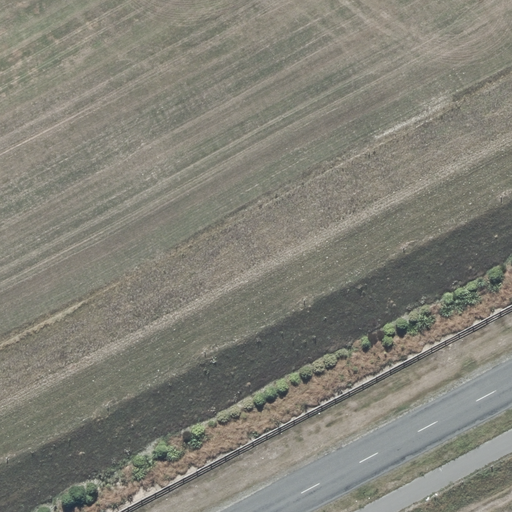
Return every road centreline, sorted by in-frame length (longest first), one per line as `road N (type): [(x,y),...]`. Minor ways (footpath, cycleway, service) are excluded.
road 1 (secondary): [(270,511),(511,383)]
road 2 (track): [(236,0),(0,135)]
